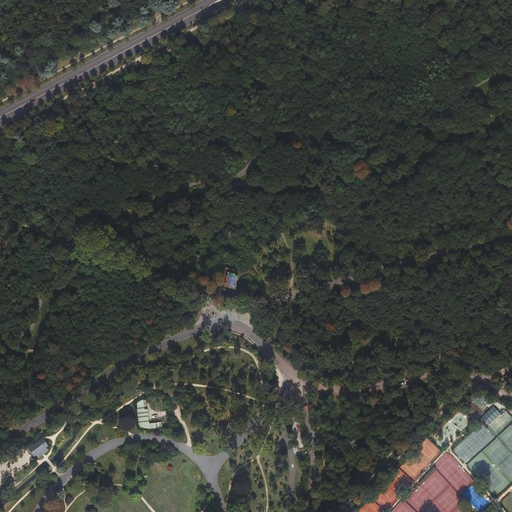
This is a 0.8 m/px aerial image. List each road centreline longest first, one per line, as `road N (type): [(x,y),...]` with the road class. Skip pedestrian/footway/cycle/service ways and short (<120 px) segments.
road 1 (track): [(73,245),(106,218),(166,189),(241,172),(274,139),(351,138),(416,123),(488,75),(511,72)]
road 2 (unclassified): [(0,441),(120,367),(223,320),(257,340),(296,381)]
road 3 (unclassified): [(296,381),(376,386),(458,371),(511,397)]
road 4 (unknown): [(349,511),(471,387),(511,366)]
road 5 (primary): [(76,76),(227,0)]
road 6 (track): [(223,320),(165,271),(89,251)]
road 7 (primary): [(210,0),(76,76)]
road 8 (track): [(296,381),(397,265)]
road 9 (unclassified): [(304,511),(313,454),(296,381)]
road 10 (track): [(0,338),(25,333),(73,245)]
